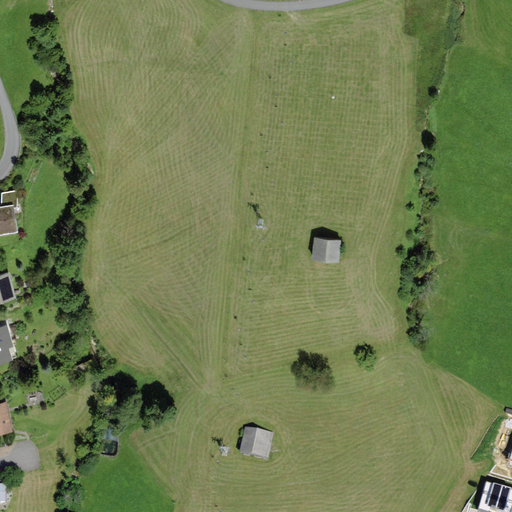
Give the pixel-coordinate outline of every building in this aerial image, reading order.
[(2,192),(1,203),(13,201),(18,200),(18,189),(2,192)] [(1,203),(0,203),(0,229),(18,227),(13,201),(1,203)] [(342,239),(314,237),(312,258),(339,261),(342,239)] [(10,269),(0,271),(0,298),(17,294),(10,269)] [(0,360),(18,355),(8,323),(0,325),(0,360)] [(6,401),(0,401),(0,429),(12,427),(6,401)] [(274,434),(245,429),(240,456),(269,461),(274,434)]
